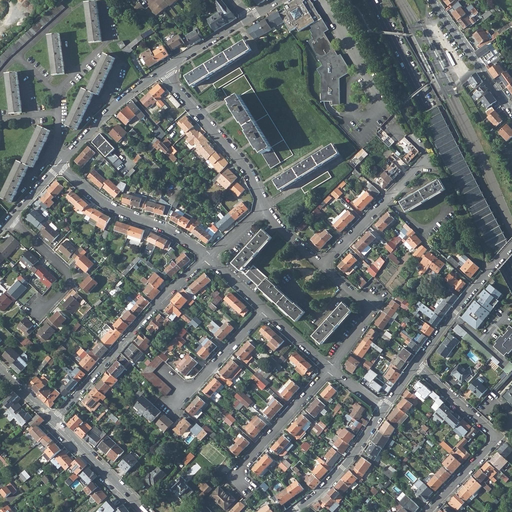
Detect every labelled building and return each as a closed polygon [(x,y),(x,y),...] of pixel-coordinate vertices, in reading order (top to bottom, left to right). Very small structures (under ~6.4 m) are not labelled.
[(159,0),(157,0),(156,1),(163,11),(167,8),(166,8),(170,5),(165,0),(159,0),(160,0),(159,0)] [(221,0),(220,0),(215,4),(221,12),(208,19),(215,31),(236,18),(235,17),(221,0)] [(321,76),(322,101),(333,101),(333,105),(341,105),(340,78),(352,71),(341,54),(338,55),(329,39),(327,33),(329,29),(320,14),(319,14),(310,0),(297,0),(295,1),(296,2),(289,6),(288,5),(284,7),(284,8),(278,12),(284,22),(291,32),(297,28),(299,32),(310,25),(312,29),(310,30),(313,34),(311,35),(313,39),(309,42),(323,66),(317,69),(321,76)] [(85,3),(91,43),(101,42),(101,33),(101,30),(100,30),(98,13),(98,9),(97,9),(97,1),(85,3)] [(156,1),(153,4),(154,5),(150,8),(157,15),(160,12),(161,13),(163,11),(156,1)] [(0,67),(8,59),(65,7),(60,2),(2,54),(0,56),(0,67)] [(458,21),(466,14),(457,2),(449,9),(458,21)] [(135,8),(139,13),(145,8),(140,3),(135,8)] [(458,21),(464,28),(468,25),(470,26),(476,21),(473,17),(478,12),(474,8),(466,14),(458,21)] [(485,20),(493,14),(489,10),(481,16),(485,20)] [(278,26),(284,22),(278,12),(276,13),(272,16),(271,14),(268,16),(274,27),(277,24),(278,26)] [(268,16),(265,18),(266,19),(262,22),(259,24),(265,34),(272,30),(271,29),(274,27),(268,16)] [(259,24),(256,25),(253,27),(252,26),(246,30),(254,39),(258,36),(259,38),(265,34),(259,24)] [(477,46),(480,50),(488,44),(511,29),(508,25),(498,32),(498,33),(492,37),(487,31),(485,32),(482,28),(473,35),(479,44),(477,46)] [(186,36),(192,45),(207,36),(203,29),(200,31),(197,27),(193,29),(194,31),(186,36)] [(48,35),(53,75),(64,74),(63,66),(64,66),(64,62),(63,62),(61,45),(61,42),(60,42),(59,34),(48,35)] [(184,43),(179,34),(167,41),(172,50),(184,43)] [(141,35),(123,50),(125,54),(128,51),(129,53),(133,50),(131,48),(143,38),(141,35)] [(186,76),(193,87),(252,51),(245,40),(186,76)] [(483,55),(486,60),(494,55),(490,50),(492,48),(488,44),(480,50),(476,52),(480,57),(483,55)] [(435,45),(433,46),(444,67),(446,66),(435,45)] [(163,46),(152,53),(158,62),(169,55),(163,46)] [(144,57),(147,63),(149,67),(158,62),(152,53),(150,50),(142,55),(144,57)] [(419,53),(430,74),(432,74),(421,52),(419,53)] [(67,125),(76,130),(80,122),(81,122),(82,119),(85,111),(89,104),(91,101),(90,101),(94,93),(98,95),(102,88),(104,85),(103,84),(107,76),(110,69),(111,69),(112,66),(115,58),(105,54),(88,90),(84,88),(67,125)] [(486,66),(495,79),(499,76),(507,71),(508,70),(502,62),(499,64),(498,64),(494,67),(492,65),(501,59),(499,57),(486,66)] [(213,84),(217,89),(243,73),(240,67),(213,84)] [(511,78),(507,71),(499,76),(507,87),(511,83),(511,78)] [(6,74),(11,114),(21,113),(20,105),(21,104),(21,101),(20,101),(18,84),(19,84),(18,80),(18,81),(17,72),(6,74)] [(468,80),(475,87),(482,80),(477,73),(468,80)] [(222,89),(271,168),(293,155),(244,75),(222,89)] [(474,94),(478,98),(482,94),(487,90),(483,86),(485,84),(482,80),(475,87),(478,90),(474,94)] [(149,92),(165,110),(167,108),(160,101),(158,100),(161,97),(160,96),(164,92),(158,84),(149,92)] [(156,104),(163,112),(165,110),(149,92),(140,100),(147,108),(148,107),(149,108),(153,105),(153,104),(155,102),(157,104),(156,104)] [(168,98),(177,108),(181,105),(172,95),(168,98)] [(131,103),(128,106),(134,112),(135,115),(138,118),(143,114),(137,107),(136,108),(131,103)] [(126,125),(135,115),(134,112),(128,106),(117,116),(126,125)] [(440,106),(421,115),(489,250),(508,239),(440,106)] [(485,111),(489,116),(495,111),(492,107),(485,111)] [(487,117),(496,126),(500,123),(501,122),(500,122),(502,120),(497,115),(498,114),(495,111),(489,116),(487,117)] [(150,117),(157,124),(160,122),(153,114),(150,117)] [(193,128),(194,127),(191,123),(188,120),(189,119),(186,116),(178,124),(187,133),(193,128)] [(499,132),(507,141),(511,136),(511,129),(506,124),(499,132)] [(110,134),(118,142),(127,133),(119,125),(110,134)] [(1,198),(11,203),(15,195),(17,192),(16,191),(20,184),(23,176),(24,176),(26,173),(25,173),(28,166),(33,168),(36,160),(37,160),(38,157),(38,156),(41,149),(45,141),(45,142),(47,138),(46,138),(50,131),(40,126),(23,163),(18,161),(1,198)] [(394,141),(379,127),(377,129),(376,135),(388,147),(394,141)] [(198,146),(206,138),(202,134),(201,135),(199,133),(198,131),(197,132),(193,128),(187,133),(186,133),(186,134),(189,138),(186,140),(192,146),(194,143),(197,146),(198,146)] [(92,142),(116,168),(122,162),(114,154),(112,156),(110,154),(115,149),(100,133),(92,142)] [(404,137),(399,143),(400,143),(400,144),(402,142),(407,147),(410,143),(404,137)] [(157,141),(155,138),(151,144),(153,146),(155,147),(157,150),(160,147),(168,156),(170,154),(171,155),(168,157),(174,162),(177,159),(174,155),(169,150),(167,147),(162,143),(162,142),(161,144),(158,140),(157,141)] [(207,160),(216,152),(212,148),(210,145),(211,144),(206,138),(198,146),(197,146),(196,147),(199,150),(198,151),(198,153),(200,155),(201,155),(202,154),(207,160)] [(167,139),(162,143),(167,147),(171,143),(167,139)] [(419,152),(410,143),(407,147),(403,150),(405,152),(407,154),(404,158),(408,162),(419,152)] [(274,180),(281,191),(340,155),(333,144),(274,180)] [(178,152),(173,147),(169,150),(174,155),(178,152)] [(348,162),(354,168),(360,161),(358,159),(365,152),(362,148),(361,149),(348,162)] [(75,161),(82,167),(90,158),(84,151),(75,161)] [(210,163),(220,173),(221,171),(228,163),(220,154),(218,155),(216,152),(207,160),(206,162),(209,165),(210,163)] [(134,160),(137,163),(143,158),(140,154),(134,160)] [(389,167),(385,171),(393,179),(401,171),(395,165),(397,163),(395,162),(397,160),(390,154),(383,162),(389,167)] [(148,163),(158,172),(159,168),(150,159),(148,163)] [(158,172),(165,177),(167,175),(159,168),(158,172)] [(228,169),(222,175),(217,181),(218,182),(226,189),(237,177),(228,169)] [(352,172),(358,177),(361,174),(355,169),(352,172)] [(102,187),(107,181),(94,170),(88,177),(100,189),(102,187)] [(301,187),(305,193),(331,177),(328,171),(301,187)] [(376,182),(384,189),(393,179),(385,171),(380,176),(381,177),(376,182)] [(216,184),(218,182),(217,181),(222,175),(220,173),(212,181),(216,184)] [(102,187),(114,198),(121,191),(109,179),(107,181),(102,187)] [(401,202),(407,212),(446,189),(440,180),(439,180),(439,179),(437,180),(438,181),(432,184),(431,182),(427,184),(428,186),(413,195),(412,194),(408,196),(409,198),(401,202)] [(48,191),(55,197),(63,188),(56,181),(48,191)] [(334,191),(339,196),(342,193),(338,189),(340,187),(341,188),(346,183),(343,181),(334,191)] [(231,190),(238,197),(245,189),(237,183),(234,186),(231,190)] [(168,204),(172,206),(176,199),(182,189),(178,185),(168,204)] [(369,188),(376,195),(380,192),(373,185),(369,188)] [(66,197),(75,206),(81,199),(75,193),(74,194),(72,191),(66,197)] [(331,193),(336,199),(339,196),(334,191),(331,193)] [(361,198),(368,204),(374,198),(367,192),(361,198)] [(143,196),(135,193),(134,197),(131,205),(140,207),(143,208),(145,201),(146,200),(142,199),(143,196)] [(131,205),(134,197),(125,194),(123,203),(131,205)] [(355,204),(361,211),(368,204),(361,198),(355,204)] [(81,211),(86,215),(91,208),(87,206),(88,205),(81,199),(75,206),(72,209),(75,211),(78,208),(81,211)] [(149,202),(145,201),(143,208),(147,209),(146,210),(155,213),(157,205),(158,202),(150,200),(149,202)] [(46,205),(53,212),(57,208),(59,206),(56,203),(53,206),(49,202),(46,205)] [(229,213),(235,220),(248,209),(241,202),(229,213)] [(165,207),(164,207),(157,205),(155,213),(163,215),(165,207)] [(88,220),(96,225),(98,222),(103,214),(95,209),(94,210),(91,208),(86,215),(90,217),(88,220)] [(314,211),(319,217),(322,214),(316,208),(314,211)] [(341,218),(348,224),(355,217),(346,208),(339,215),(341,218)] [(170,220),(178,224),(185,214),(177,209),(170,220)] [(28,218),(40,229),(48,221),(35,210),(28,218)] [(311,214),(316,220),(319,217),(314,211),(311,214)] [(217,225),(223,231),(235,220),(229,213),(217,224),(214,220),(212,223),(215,227),(217,225)] [(382,219),(388,225),(394,219),(388,213),(382,219)] [(103,214),(98,222),(101,223),(99,227),(104,229),(110,218),(103,214)] [(178,224),(189,231),(196,221),(185,214),(178,224)] [(332,222),(334,225),(341,218),(339,215),(332,222)] [(348,224),(341,218),(334,225),(341,232),(348,224)] [(48,221),(40,229),(43,232),(42,233),(52,243),(60,234),(56,231),(58,228),(52,222),(53,222),(50,219),(48,221)] [(376,225),(382,231),(388,225),(382,219),(376,225)] [(191,232),(200,238),(205,231),(199,226),(201,223),(196,221),(189,231),(191,232)] [(297,228),(301,231),(307,224),(304,221),(297,228)] [(115,231),(128,235),(131,226),(118,222),(115,231)] [(200,238),(207,244),(218,230),(215,227),(212,223),(205,231),(200,238)] [(403,226),(409,232),(412,229),(406,223),(403,226)] [(127,238),(140,242),(144,230),(131,226),(128,235),(127,238)] [(412,248),(413,249),(421,241),(414,234),(415,233),(412,229),(409,232),(402,239),(401,240),(404,243),(404,245),(409,250),(410,250),(412,248)] [(245,274),(297,321),(305,312),(296,304),(297,303),(294,300),(293,302),(279,290),(281,288),(278,285),(277,287),(253,265),(253,266),(249,263),(272,237),(263,230),(257,237),(255,235),(252,238),(254,240),(242,253),(240,252),(238,255),(240,256),(233,263),(242,271),(242,270),(246,273),(245,274)] [(320,236),(326,242),(332,236),(325,230),(323,233),(320,230),(317,233),(320,236)] [(362,239),(369,245),(376,238),(369,231),(362,239)] [(153,252),(156,245),(160,237),(152,233),(148,241),(150,242),(147,249),(153,252)] [(311,239),(320,249),(326,242),(320,236),(317,233),(311,239)] [(12,235),(0,248),(0,251),(5,257),(6,257),(20,243),(12,235)] [(156,245),(167,250),(171,242),(160,237),(156,245)] [(362,252),(365,255),(372,248),(369,245),(362,239),(355,246),(361,253),(362,252)] [(72,255),(75,259),(81,252),(77,249),(76,250),(67,241),(59,249),(69,258),(72,255)] [(388,244),(393,250),(394,248),(396,246),(390,241),(388,244)] [(385,247),(391,253),(393,250),(388,244),(385,247)] [(429,266),(436,257),(429,252),(426,256),(423,254),(425,252),(419,247),(413,255),(418,260),(421,257),(423,259),(419,265),(422,268),(419,273),(422,276),(429,266)] [(167,254),(180,268),(190,260),(185,255),(187,254),(186,253),(184,254),(184,253),(177,259),(172,253),(174,251),(172,248),(167,254)] [(20,259),(35,273),(37,271),(42,266),(38,262),(39,261),(28,251),(20,259)] [(76,263),(86,272),(94,264),(81,252),(75,259),(78,261),(76,263)] [(388,257),(397,265),(400,262),(396,258),(391,253),(388,257)] [(166,268),(164,270),(171,277),(180,269),(180,268),(167,254),(164,257),(167,260),(167,264),(164,266),(166,268)] [(344,260),(351,266),(357,260),(350,254),(344,260)] [(447,259),(456,268),(459,264),(451,256),(447,259)] [(370,267),(377,274),(385,261),(381,257),(370,267)] [(436,257),(429,266),(438,273),(445,264),(436,257)] [(460,268),(470,277),(479,268),(469,259),(460,268)] [(338,266),(345,273),(345,272),(347,274),(349,274),(352,271),(349,268),(351,266),(344,260),(338,266)] [(146,265),(152,270),(155,267),(148,261),(148,263),(146,265)] [(132,262),(127,267),(129,269),(122,275),(124,277),(135,265),(132,262)] [(447,269),(451,272),(454,269),(447,263),(443,269),(445,271),(447,269)] [(42,266),(37,271),(43,277),(41,279),(49,287),(57,279),(42,266)] [(373,276),(374,277),(377,274),(370,267),(367,270),(373,276)] [(149,282),(157,289),(165,281),(156,273),(149,282)] [(197,280),(203,287),(211,281),(205,274),(197,280)] [(425,284),(429,287),(436,278),(436,277),(433,274),(425,284)] [(453,287),(459,292),(466,283),(461,279),(458,283),(455,280),(456,279),(450,274),(444,280),(448,282),(453,287)] [(81,285),(89,293),(98,282),(90,275),(81,285)] [(358,285),(361,288),(367,282),(361,277),(359,278),(362,281),(358,285)] [(8,291),(16,299),(27,287),(25,286),(28,283),(27,282),(23,278),(20,281),(19,280),(8,291)] [(191,297),(192,298),(200,290),(203,293),(206,290),(203,287),(197,280),(185,291),(191,297)] [(157,289),(149,282),(148,283),(149,285),(143,292),(152,300),(160,292),(157,289)] [(453,287),(448,282),(446,285),(449,287),(447,289),(450,291),(445,298),(442,295),(440,297),(441,298),(452,306),(461,295),(452,288),(453,287)] [(478,303),(476,301),(462,318),(477,330),(499,301),(498,300),(502,294),(491,285),(486,291),(485,290),(480,296),(482,298),(478,303)] [(172,301),(180,309),(191,297),(185,291),(183,288),(172,301)] [(210,295),(214,299),(218,295),(219,293),(215,289),(210,295)] [(0,307),(4,311),(13,301),(14,302),(16,299),(8,291),(7,290),(1,298),(0,297),(0,307)] [(63,305),(71,312),(83,298),(77,292),(73,296),(72,295),(63,305)] [(225,299),(232,307),(239,300),(231,293),(225,299)] [(129,296),(143,309),(150,303),(142,296),(137,301),(136,301),(137,299),(131,294),(129,296)] [(211,303),(215,306),(221,298),(218,295),(214,299),(211,303)] [(133,307),(129,311),(136,317),(143,309),(129,296),(127,299),(132,303),(131,305),(133,307)] [(431,310),(442,318),(452,306),(441,298),(437,302),(440,304),(436,310),(433,308),(431,310)] [(383,312),(391,317),(395,312),(400,305),(401,306),(400,307),(409,312),(410,312),(411,309),(408,307),(403,304),(402,303),(397,299),(395,302),(392,300),(383,312)] [(232,307),(243,316),(248,310),(245,308),(246,307),(239,300),(232,307)] [(429,322),(435,327),(442,318),(431,310),(419,301),(413,310),(415,312),(413,314),(415,316),(420,310),(431,319),(429,322)] [(208,305),(214,311),(217,308),(215,306),(211,303),(208,305)] [(313,336),(322,344),(352,310),(344,303),(337,310),(336,308),(333,311),(334,313),(322,326),(321,325),(318,328),(320,329),(313,336)] [(171,304),(163,313),(172,322),(174,319),(170,315),(173,312),(177,316),(178,318),(181,315),(182,316),(183,314),(171,304)] [(51,319),(59,326),(68,317),(60,310),(51,319)] [(121,319),(129,326),(136,317),(129,311),(128,310),(127,311),(128,312),(121,319)] [(147,329),(151,333),(155,329),(157,331),(163,325),(166,328),(172,322),(163,313),(161,312),(156,319),(155,318),(150,324),(150,325),(147,329)] [(374,324),(382,330),(391,317),(383,312),(374,324)] [(186,320),(189,323),(191,321),(184,315),(181,317),(185,321),(186,320)] [(23,335),(26,338),(26,337),(32,330),(29,328),(33,324),(25,317),(18,325),(25,332),(23,335)] [(192,320),(198,325),(201,322),(195,317),(192,320)] [(118,330),(122,333),(129,326),(121,319),(120,318),(113,326),(116,328),(114,331),(116,333),(118,330)] [(39,332),(47,339),(59,326),(51,319),(39,332)] [(186,326),(188,328),(192,324),(196,328),(198,325),(192,320),(191,321),(189,323),(186,326)] [(411,324),(429,336),(434,329),(425,323),(423,326),(421,325),(420,327),(413,321),(411,324)] [(221,328),(228,334),(233,328),(226,322),(221,328)] [(81,325),(78,323),(71,330),(74,332),(81,325)] [(260,331),(270,341),(276,334),(269,327),(268,328),(265,325),(260,331)] [(458,325),(453,330),(471,346),(487,361),(490,358),(497,365),(500,362),(458,325)] [(494,347),(505,356),(508,353),(509,354),(511,350),(511,326),(511,325),(507,329),(509,331),(503,337),(502,335),(496,342),(497,343),(494,347)] [(215,334),(222,341),(228,334),(221,328),(215,334)] [(101,340),(109,347),(119,336),(116,333),(114,331),(111,329),(101,340)] [(363,340),(371,346),(379,334),(371,329),(363,340)] [(401,332),(421,346),(428,338),(422,334),(417,340),(404,331),(402,330),(401,332)] [(384,334),(391,339),(393,336),(386,331),(384,334)] [(410,350),(415,354),(421,346),(401,332),(399,335),(406,340),(404,342),(412,348),(410,350)] [(135,341),(143,349),(150,341),(142,333),(135,341)] [(175,337),(183,345),(185,341),(178,334),(175,337)] [(270,341),(278,348),(284,341),(276,334),(270,341)] [(436,351),(445,358),(448,354),(448,355),(456,344),(457,345),(459,341),(449,334),(436,351)] [(33,343),(26,337),(26,338),(21,342),(28,349),(32,345),(33,343)] [(166,346),(171,351),(173,348),(172,347),(175,343),(180,348),(183,345),(175,337),(166,346)] [(204,347),(211,353),(216,347),(207,338),(201,344),(204,347)] [(354,352),(362,358),(371,346),(363,340),(354,352)] [(242,348),(249,354),(255,348),(248,342),(242,348)] [(92,350),(88,354),(97,361),(108,349),(102,344),(94,352),(92,350)] [(125,352),(135,362),(143,354),(133,344),(125,352)] [(163,360),(165,363),(169,359),(164,354),(168,350),(170,352),(171,351),(166,346),(162,351),(160,353),(158,355),(163,360)] [(211,353),(204,347),(198,353),(205,360),(211,353)] [(399,356),(408,364),(415,355),(403,347),(397,355),(399,356)] [(3,356),(13,365),(20,357),(11,348),(3,356)] [(80,363),(88,371),(97,361),(88,354),(82,348),(77,353),(80,355),(76,359),(81,362),(80,363)] [(237,354),(247,363),(252,357),(249,354),(242,348),(237,354)] [(290,359),(298,366),(304,360),(296,352),(290,359)] [(11,366),(20,375),(26,369),(25,368),(28,365),(28,360),(27,356),(24,353),(23,354),(20,357),(13,365),(11,366)] [(182,361),(191,369),(198,363),(188,354),(182,361)] [(141,373),(166,396),(171,390),(152,372),(163,360),(158,355),(152,361),(141,373)] [(34,374),(37,377),(42,370),(48,363),(51,358),(48,356),(34,374)] [(276,362),(281,366),(284,362),(283,361),(285,359),(282,356),(276,362)] [(346,369),(352,373),(360,362),(351,356),(346,364),(348,366),(346,369)] [(385,383),(391,387),(403,372),(400,370),(390,362),(385,358),(384,357),(382,356),(380,359),(386,364),(385,365),(391,369),(385,377),(388,379),(385,383)] [(390,362),(400,370),(402,367),(405,369),(408,364),(399,356),(395,360),(393,358),(390,362)] [(268,360),(274,365),(276,362),(271,357),(268,360)] [(226,366),(232,372),(234,371),(238,366),(232,360),(226,366)] [(295,369),(303,376),(305,373),(309,376),(314,370),(310,368),(312,366),(304,360),(298,366),(295,369)] [(108,371),(116,379),(125,369),(127,370),(132,364),(128,362),(124,367),(117,361),(108,371)] [(176,367),(186,376),(191,369),(182,361),(176,367)] [(268,371),(271,374),(276,367),(280,370),(282,367),(281,366),(276,362),(274,365),(268,371)] [(511,363),(511,362),(503,371),(507,374),(508,375),(511,371),(511,363)] [(470,373),(459,364),(451,373),(461,382),(464,379),(468,382),(473,377),(469,374),(470,373)] [(72,377),(78,382),(85,374),(77,367),(73,371),(70,369),(69,370),(64,365),(62,368),(72,377)] [(220,373),(230,382),(236,376),(232,372),(226,366),(220,373)] [(260,380),(267,373),(263,370),(259,374),(257,372),(254,375),(260,380)] [(102,380),(109,386),(111,384),(113,385),(118,380),(116,379),(108,371),(105,374),(106,375),(102,380)] [(260,380),(266,386),(269,383),(266,380),(271,374),(268,371),(267,373),(260,380)] [(251,378),(257,383),(260,380),(254,375),(251,378)] [(29,386),(38,394),(45,386),(48,382),(43,377),(40,380),(37,377),(29,386)] [(70,391),(78,382),(72,377),(71,379),(72,380),(65,387),(63,385),(58,391),(61,393),(64,396),(69,391),(70,391)] [(476,380),(476,379),(468,388),(479,398),(487,389),(481,384),(483,381),(479,377),(476,380)] [(209,385),(216,391),(222,384),(215,378),(209,385)] [(287,388),(294,394),(299,388),(290,379),(284,385),(287,388)] [(95,387),(104,395),(109,389),(112,392),(114,390),(109,386),(102,380),(95,387)] [(260,386),(263,389),(266,386),(260,380),(257,383),(256,384),(259,387),(260,386)] [(421,397),(425,400),(432,392),(418,380),(412,387),(422,396),(421,397)] [(458,381),(454,386),(459,390),(463,384),(458,381)] [(203,391),(210,397),(216,391),(209,385),(203,391)] [(278,392),(281,394),(287,388),(284,385),(278,392)] [(320,394),(328,401),(330,398),(336,391),(329,385),(320,394)] [(51,392),(45,386),(38,394),(37,395),(51,408),(55,403),(53,402),(61,393),(58,391),(57,390),(52,395),(50,393),(51,392)] [(511,386),(503,396),(511,404),(511,386)] [(90,393),(98,401),(102,397),(104,399),(106,397),(104,395),(95,387),(90,393)] [(294,394),(287,388),(281,394),(281,395),(288,401),(294,394)] [(237,394),(243,399),(246,396),(240,391),(237,394)] [(408,391),(403,397),(404,398),(410,403),(416,397),(412,394),(408,391)] [(430,401),(434,404),(440,397),(433,391),(432,392),(425,400),(423,402),(426,404),(429,401),(430,401)] [(4,415),(10,422),(13,420),(10,417),(19,409),(22,407),(18,402),(15,405),(13,403),(19,397),(14,392),(3,403),(9,410),(4,415)] [(98,401),(90,393),(81,403),(86,407),(89,410),(90,408),(91,409),(93,410),(94,411),(101,403),(98,401)] [(243,399),(249,405),(252,402),(246,396),(243,399)] [(152,404),(144,397),(135,407),(139,411),(137,413),(141,417),(143,414),(152,404)] [(192,403),(199,409),(205,403),(198,397),(192,403)] [(270,406),(277,413),(283,406),(276,400),(273,397),(267,404),(270,406)] [(306,410),(314,418),(326,406),(317,398),(306,410)] [(410,403),(404,398),(397,406),(398,406),(405,413),(412,405),(410,403)] [(235,408),(238,411),(244,405),(247,408),(249,405),(243,399),(240,402),(235,408)] [(352,418),(358,422),(360,420),(362,416),(361,415),(365,409),(360,405),(363,402),(360,400),(358,403),(355,402),(353,405),(353,407),(355,408),(349,416),(352,418)] [(204,413),(199,409),(192,403),(187,410),(193,416),(196,413),(201,417),(204,413)] [(334,410),(337,413),(340,409),(342,406),(339,403),(334,410)] [(429,407),(435,412),(436,411),(440,407),(440,406),(437,403),(433,407),(431,405),(429,407)] [(143,414),(152,422),(161,412),(152,404),(143,414)] [(433,415),(442,423),(446,419),(452,412),(443,404),(440,406),(440,407),(436,411),(435,412),(433,415)] [(264,413),(271,419),(277,413),(270,406),(264,413)] [(405,413),(398,406),(387,418),(388,418),(386,420),(393,426),(398,421),(401,424),(408,416),(405,413)] [(16,418),(23,426),(32,418),(28,414),(27,415),(24,410),(22,412),(19,409),(10,417),(13,420),(16,418)] [(221,412),(226,417),(229,414),(223,409),(221,412)] [(218,415),(223,420),(226,417),(221,412),(218,415)] [(452,427),(454,429),(455,428),(463,420),(458,416),(457,417),(452,412),(446,419),(453,426),(452,427)] [(111,418),(116,423),(118,419),(112,413),(109,416),(111,418)] [(226,417),(232,423),(235,420),(229,414),(226,417)] [(30,434),(39,442),(41,441),(47,435),(38,427),(44,421),(38,415),(29,424),(32,427),(29,431),(31,433),(30,434)] [(68,424),(75,431),(83,424),(84,423),(80,419),(81,418),(78,415),(77,416),(76,415),(68,424)] [(295,423),(302,429),(307,423),(309,421),(302,415),(295,423)] [(157,424),(165,432),(173,423),(165,416),(157,424)] [(253,425),(260,431),(266,425),(256,416),(250,422),(253,425)] [(223,420),(230,426),(232,423),(226,417),(223,420)] [(351,429),(356,433),(362,425),(358,422),(352,418),(350,421),(347,424),(352,428),(351,429)] [(361,420),(360,420),(358,422),(362,425),(365,427),(368,422),(362,418),(361,420)] [(188,429),(201,441),(208,434),(202,429),(202,428),(197,424),(193,427),(184,419),(181,422),(179,424),(179,423),(173,430),(179,435),(182,435),(188,429)] [(379,431),(389,437),(395,428),(393,426),(386,420),(379,431)] [(463,420),(455,428),(455,429),(455,430),(461,436),(463,435),(470,426),(463,420)] [(318,424),(324,429),(326,427),(326,426),(320,421),(318,424)] [(401,424),(398,421),(393,426),(395,428),(396,429),(401,424)] [(92,428),(85,422),(84,423),(83,424),(90,430),(92,428)] [(260,431),(253,425),(250,422),(246,427),(246,430),(247,431),(254,438),(260,431)] [(295,436),(299,440),(305,432),(302,429),(295,423),(288,430),(295,437),(295,436)] [(90,430),(83,424),(75,431),(82,439),(90,430)] [(314,427),(321,433),(322,431),(324,429),(318,424),(317,424),(314,427)] [(208,434),(210,435),(213,432),(205,425),(202,428),(202,429),(208,434)] [(89,442),(95,446),(106,433),(103,431),(102,433),(95,427),(84,439),(88,443),(89,442)] [(455,454),(451,450),(449,453),(451,454),(461,464),(470,455),(462,447),(467,441),(468,442),(478,431),(473,427),(467,433),(463,437),(455,446),(459,450),(457,452),(461,456),(460,458),(455,454)] [(9,438),(11,440),(22,431),(20,428),(13,434),(13,435),(9,438)] [(339,438),(348,444),(354,436),(345,428),(338,437),(339,438)] [(382,448),(389,438),(389,437),(379,431),(373,442),(382,448)] [(211,437),(216,441),(219,438),(213,432),(210,435),(211,437)] [(237,444),(244,450),(250,443),(243,437),(239,434),(238,436),(238,438),(235,441),(237,444)] [(41,441),(49,449),(56,444),(47,435),(41,441)] [(98,447),(107,455),(116,444),(108,436),(98,447)] [(294,446),(283,436),(277,442),(288,452),(294,446)] [(329,443),(344,456),(346,454),(344,452),(349,445),(348,444),(339,438),(334,443),(331,440),(329,443)] [(440,444),(449,453),(451,450),(452,450),(443,441),(440,444)] [(272,449),(278,455),(279,454),(280,456),(284,455),(288,452),(277,442),(272,449)] [(374,460),(382,448),(373,442),(367,451),(370,454),(369,457),(374,460)] [(499,453),(505,458),(511,451),(511,447),(506,442),(498,451),(499,453)] [(300,447),(306,452),(309,449),(309,448),(304,443),(300,447)] [(49,455),(52,458),(54,457),(59,452),(61,451),(56,444),(49,449),(44,454),(47,457),(49,455)] [(107,455),(114,461),(119,455),(120,456),(124,452),(116,444),(107,455)] [(229,448),(238,456),(244,450),(237,444),(234,446),(232,444),(229,448)] [(326,463),(331,467),(341,455),(332,448),(325,457),(329,460),(326,463)] [(119,466),(127,473),(141,458),(133,451),(119,466)] [(54,457),(66,469),(69,466),(74,462),(64,452),(61,454),(59,452),(54,457)] [(183,461),(184,463),(192,454),(190,453),(183,461)] [(505,458),(499,453),(495,458),(494,457),(490,461),(500,470),(508,461),(505,458)] [(259,462),(266,468),(273,460),(266,454),(259,462)] [(443,467),(451,474),(461,464),(451,454),(443,463),(445,465),(443,467)] [(74,469),(77,472),(78,473),(87,465),(79,457),(77,459),(74,462),(69,466),(73,470),(74,469)] [(313,473),(320,479),(331,467),(326,463),(319,458),(317,461),(320,464),(313,473)] [(363,458),(351,473),(357,479),(359,481),(372,464),(363,458)] [(282,463),(288,468),(289,467),(291,465),(285,459),(282,463)] [(291,469),(313,489),(320,482),(312,474),(307,480),(298,472),(304,465),(299,461),(299,462),(291,469)] [(263,476),(268,470),(266,468),(259,462),(252,469),(259,476),(260,475),(261,476),(263,476)] [(489,477),(490,478),(499,486),(501,484),(496,481),(497,480),(493,477),(497,473),(494,469),(494,468),(487,462),(480,469),(489,477)] [(279,466),(285,472),(288,468),(282,463),(279,466)] [(381,471),(390,478),(395,474),(385,466),(381,471)] [(151,483),(155,486),(166,475),(158,467),(150,475),(149,476),(147,477),(146,478),(146,479),(146,480),(146,481),(147,481),(147,482),(148,483),(149,483),(151,483)] [(435,475),(443,483),(451,474),(443,467),(435,475)] [(81,475),(89,484),(91,482),(96,477),(97,476),(94,472),(93,473),(89,468),(81,475)] [(483,485),(490,478),(489,477),(480,469),(474,476),(483,485)] [(22,473),(28,479),(31,477),(25,470),(22,473)] [(350,487),(357,479),(351,473),(349,471),(341,479),(349,486),(350,487)] [(500,477),(506,482),(509,479),(503,473),(500,477)] [(79,478),(76,475),(75,474),(66,482),(70,486),(79,478)] [(428,484),(435,491),(443,483),(435,475),(428,484)] [(170,488),(183,502),(194,492),(185,483),(186,481),(182,476),(170,488)] [(464,486),(473,495),(482,486),(473,477),(464,486)] [(341,495),(349,486),(341,479),(334,488),(340,494),(341,495)] [(287,488),(293,497),(303,489),(297,480),(287,488)] [(85,489),(90,495),(91,495),(99,487),(96,483),(95,484),(93,482),(85,489)] [(260,486),(266,491),(266,490),(269,487),(264,482),(260,486)] [(483,486),(490,492),(493,488),(486,483),(483,486)] [(202,490),(206,495),(212,488),(211,486),(210,487),(207,484),(202,490)] [(415,493),(425,502),(429,498),(428,497),(433,492),(424,484),(415,493)] [(8,488),(7,486),(0,491),(6,498),(12,492),(14,494),(17,492),(17,490),(12,485),(8,488)] [(456,494),(464,502),(469,498),(473,502),(476,498),(473,495),(464,486),(456,494)] [(99,487),(91,495),(99,504),(107,497),(99,487)] [(211,496),(226,511),(238,500),(226,487),(222,491),(219,488),(211,496)] [(283,504),(293,497),(287,488),(277,495),(276,494),(272,497),(282,511),(287,509),(283,504)] [(336,501),(338,503),(339,502),(339,501),(343,496),(341,495),(340,494),(334,488),(328,494),(336,501)] [(329,509),(336,501),(328,494),(319,503),(317,500),(312,504),(318,509),(321,505),(324,508),(325,506),(329,509)] [(449,503),(456,510),(463,503),(467,507),(468,506),(464,502),(456,494),(452,498),(453,499),(449,503)] [(399,504),(408,511),(415,511),(420,507),(406,495),(398,503),(399,504)] [(109,502),(99,510),(97,511),(114,511),(117,510),(113,506),(114,505),(114,503),(113,502),(112,501),(111,501),(110,501),(109,502)] [(228,511),(238,511),(244,506),(239,502),(228,511)]
